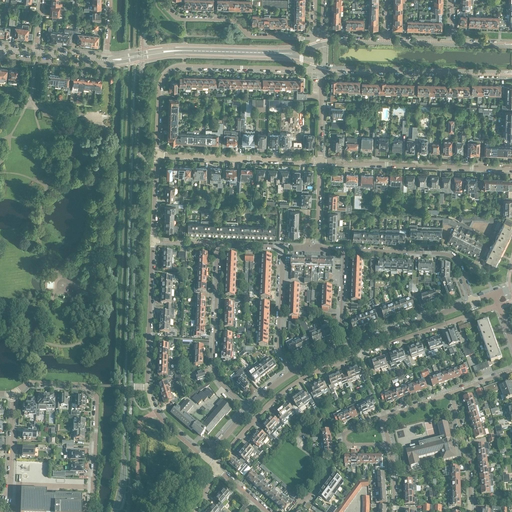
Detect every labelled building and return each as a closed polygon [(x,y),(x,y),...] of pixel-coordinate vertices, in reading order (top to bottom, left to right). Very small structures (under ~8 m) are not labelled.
[(252,4),(254,4),(254,1),(252,1),(252,0),(246,0),(247,1),(247,10),(247,11),(250,12),(250,10),(252,10),(252,9),(252,4)] [(101,9),(101,3),(93,3),(93,5),(89,4),(89,8),(84,8),(84,11),(91,11),(91,10),(97,10),(97,9),(101,9)] [(60,7),(51,6),(50,15),(59,16),(60,7)] [(91,11),(91,14),(89,14),(89,20),(92,20),(101,21),(101,15),(97,15),(97,11),(91,11)] [(470,25),(470,17),(467,17),(464,17),(461,17),(461,18),(460,18),(460,22),(461,22),(461,26),(462,26),(463,27),(464,27),(465,27),(466,26),(467,26),(467,25),(470,25)] [(502,24),(502,20),(502,18),(499,18),(493,17),(493,27),(495,27),(498,27),(499,27),(499,26),(502,26),(502,24)] [(346,22),(344,22),(344,28),(346,28),(346,29),(347,29),(348,29),(349,29),(350,29),(352,29),(352,20),(346,20),(346,22)] [(366,29),(367,23),(366,23),(364,23),(364,21),(364,20),(358,20),(358,29),(359,30),(361,30),(362,29),(364,29),(366,29)] [(413,30),(413,22),(408,21),(408,24),(406,24),(405,30),(408,30),(409,31),(411,31),(412,30),(413,30)] [(27,39),(28,32),(29,32),(29,29),(28,29),(29,25),(22,24),(22,27),(21,38),(23,38),(24,39),(26,39),(27,39)] [(55,42),(56,32),(51,31),(52,28),(49,27),(48,36),(48,38),(47,41),(55,42)] [(71,39),(72,33),(72,32),(73,30),(69,29),(68,30),(68,33),(64,32),(63,43),(71,44),(71,43),(71,41),(72,41),(72,40),(71,40),(71,39),(72,39),(71,39)] [(63,43),(64,32),(56,32),(55,42),(61,43),(62,43),(63,43)] [(84,45),(85,35),(78,34),(77,44),(80,45),(82,46),(83,45),(84,45)] [(90,46),(92,35),(85,35),(84,45),(87,45),(87,46),(89,46),(90,46)] [(99,36),(92,35),(90,46),(93,46),(94,47),(96,47),(97,46),(98,46),(98,41),(99,40),(99,38),(98,37),(99,36)] [(9,70),(8,81),(19,82),(20,75),(18,75),(18,71),(17,71),(17,70),(16,70),(15,71),(9,70)] [(58,75),(54,75),(50,74),(50,75),(49,75),(48,75),(46,75),(45,86),(48,86),(48,85),(50,85),(50,83),(55,83),(55,86),(58,86),(59,76),(58,76),(58,75)] [(224,88),(224,78),(222,78),(221,77),(219,77),(219,78),(218,78),(218,84),(216,84),(216,88),(219,88),(219,87),(224,88)] [(255,79),(253,79),(253,88),(258,89),(258,87),(261,87),(261,82),(259,82),(259,79),(258,79),(258,78),(256,78),(255,79)] [(180,83),(174,83),(174,82),(172,82),(171,83),(171,86),(171,87),(169,87),(169,88),(168,90),(169,90),(169,91),(174,91),(174,93),(174,96),(179,96),(179,93),(177,93),(177,92),(177,89),(179,89),(180,87),(180,83)] [(368,93),(368,84),(367,84),(366,83),(364,82),(363,83),(363,84),(360,84),(360,91),(360,95),(362,95),(362,93),(368,93)] [(472,94),(472,87),(470,87),(470,86),(469,86),(469,85),(467,85),(467,86),(464,86),(464,96),(470,96),(472,96),(472,94)] [(511,99),(507,99),(506,106),(502,106),(502,109),(511,108),(511,99)] [(336,108),(331,108),(331,112),(331,116),(332,116),(332,118),(338,118),(338,116),(343,116),(343,109),(345,109),(345,107),(346,108),(346,102),(337,102),(337,106),(336,106),(336,108)] [(490,119),(493,119),(493,118),(493,108),(484,108),(483,114),(490,115),(490,119)] [(511,108),(502,109),(502,113),(504,113),(504,118),(506,118),(511,118),(511,108)] [(254,145),(255,131),(246,131),(246,124),(245,124),(245,118),(241,118),(240,130),(240,136),(242,136),(242,145),(251,146),(251,144),(254,145)] [(218,132),(212,132),(211,144),(218,144),(218,136),(222,136),(222,123),(223,122),(219,121),(218,123),(218,132)] [(380,128),(376,127),(375,145),(379,145),(379,150),(384,150),(387,151),(387,150),(388,150),(389,138),(380,138),(380,133),(381,132),(381,129),(380,128)] [(418,143),(418,138),(418,127),(413,127),(413,138),(408,138),(408,141),(407,141),(408,141),(407,151),(410,151),(410,152),(414,152),(415,142),(417,142),(417,143),(418,143)] [(170,141),(178,133),(177,132),(177,130),(168,130),(168,134),(167,141),(170,141)] [(463,154),(463,146),(466,146),(466,134),(467,134),(467,130),(465,130),(465,134),(461,133),(461,142),(456,142),(455,154),(463,154)] [(180,143),(180,134),(179,134),(178,133),(170,141),(169,143),(176,143),(180,143)] [(266,134),(264,134),(258,134),(257,146),(265,146),(266,134)] [(344,145),(345,134),(338,134),(338,138),(337,138),(337,140),(331,140),(331,144),(332,144),(332,149),(341,149),(341,145),(344,145)] [(268,135),(267,144),(269,144),(269,146),(277,147),(277,144),(279,145),(280,135),(268,135)] [(314,138),(313,138),(313,135),(304,135),(303,142),(305,143),(305,148),(313,148),(314,138)] [(293,147),(301,148),(302,138),(298,138),(295,138),(295,136),(292,136),(292,142),(293,142),(293,147)] [(289,147),(289,143),(290,138),(280,137),(280,141),(281,142),(281,147),(289,147)] [(360,144),(361,138),(347,138),(347,141),(346,141),(345,144),(347,145),(347,148),(350,149),(350,150),(354,150),(354,149),(358,149),(358,148),(358,147),(358,145),(358,144),(358,143),(360,144)] [(362,138),(362,149),(365,149),(365,150),(369,150),(369,149),(373,149),(373,148),(373,146),(373,144),(373,138),(362,138)] [(417,147),(419,147),(419,152),(427,153),(428,143),(424,143),(420,143),(420,138),(418,138),(418,143),(417,147)] [(402,151),(402,140),(393,140),(393,150),(402,151)] [(443,149),(443,153),(452,154),(452,141),(444,141),(444,145),(442,145),(441,149),(443,149)] [(430,142),(430,145),(429,150),(431,150),(431,153),(439,153),(440,143),(436,143),(436,147),(432,147),(432,142),(430,142)] [(199,180),(200,168),(193,168),(193,177),(192,177),(192,182),(193,182),(194,180),(199,180)] [(215,168),(211,168),(210,182),(218,182),(218,187),(222,187),(222,176),(221,176),(221,168),(219,168),(218,168),(217,168),(215,168)] [(252,175),(252,171),(251,170),(247,170),(247,168),(246,168),(246,170),(241,169),(241,170),(240,171),(240,172),(241,173),(241,175),(240,175),(240,180),(249,180),(250,175),(252,175)] [(256,170),(256,175),(256,180),(260,180),(260,176),(264,176),(265,170),(256,170)] [(278,173),(276,173),(277,171),(268,170),(268,180),(272,180),(272,176),(276,176),(276,178),(278,178),(278,173)] [(290,174),(288,174),(289,171),(280,171),(280,181),(284,181),(285,177),(288,177),(287,183),(284,183),(284,188),(290,188),(290,174)] [(301,190),(302,177),(299,177),(299,172),(295,171),(295,172),(292,172),(292,185),(297,186),(297,190),(301,190)] [(302,184),(308,184),(308,182),(312,182),(312,180),(313,180),(313,177),(312,177),(312,172),(304,172),(304,178),(302,177),(302,184)] [(344,175),(343,175),(343,174),(339,174),(339,173),(335,173),(335,174),(332,174),(332,175),(331,176),(331,178),(332,179),(331,184),(340,184),(340,180),(343,180),(343,179),(344,179),(344,175)] [(344,182),(344,188),(344,192),(347,192),(348,192),(349,187),(355,187),(355,195),(359,195),(359,191),(359,190),(359,186),(357,186),(358,175),(355,175),(355,174),(350,174),(350,175),(347,175),(346,175),(346,179),(347,179),(346,182),(344,182)] [(359,180),(359,186),(359,190),(362,190),(362,186),(372,186),(373,176),(370,176),(370,175),(365,174),(365,175),(362,175),(362,180),(359,180)] [(377,180),(377,181),(374,181),(374,189),(377,189),(377,185),(381,185),(381,189),(387,189),(388,176),(385,176),(385,175),(380,175),(380,176),(377,176),(377,177),(376,178),(376,179),(377,180)] [(389,176),(389,181),(389,189),(391,189),(392,184),(400,185),(400,192),(404,192),(404,183),(404,181),(401,181),(402,176),(391,175),(391,178),(389,178),(390,176),(389,176)] [(406,183),(404,183),(404,192),(407,192),(407,186),(410,186),(410,188),(416,188),(416,182),(414,181),(415,176),(406,176),(406,183)] [(425,192),(428,192),(428,186),(426,186),(426,182),(427,177),(418,176),(418,186),(418,188),(425,189),(425,192)] [(428,186),(428,192),(428,199),(431,199),(431,191),(440,191),(440,183),(438,182),(438,177),(430,177),(430,186),(428,186)] [(452,187),(452,184),(450,184),(450,178),(442,177),(442,187),(450,187),(452,187)] [(480,190),(480,181),(476,180),(477,179),(474,178),(474,179),(472,179),(472,178),(471,178),(470,178),(467,177),(467,178),(466,178),(466,181),(464,181),(464,187),(466,187),(466,190),(470,190),(470,192),(475,192),(475,198),(480,198),(480,190)] [(463,184),(462,184),(462,178),(454,178),(454,187),(452,187),(452,197),(456,197),(456,193),(457,193),(457,189),(458,189),(458,188),(463,188),(463,184)] [(490,189),(490,179),(484,179),(484,181),(480,181),(480,190),(484,190),(484,189),(490,189)] [(307,205),(310,205),(310,194),(307,194),(307,191),(304,191),(302,191),(301,191),(301,208),(307,208),(307,205)] [(191,204),(191,194),(183,194),(183,201),(183,204),(185,204),(191,204)] [(511,197),(509,197),(502,197),(502,201),(504,201),(504,207),(511,206),(511,197)] [(339,207),(339,201),(329,200),(329,203),(329,206),(329,207),(333,207),(333,210),(346,211),(346,207),(339,207)] [(511,206),(504,207),(503,213),(506,213),(506,216),(509,216),(511,216),(511,206)] [(295,211),(294,208),(288,208),(288,217),(290,217),(298,218),(298,217),(299,217),(299,215),(299,211),(298,211),(295,211)] [(333,211),(333,213),(329,212),(329,216),(329,218),(329,219),(340,219),(341,211),(333,211)] [(474,222),(474,216),(460,215),(458,220),(472,227),(474,222)] [(504,223),(502,227),(501,226),(499,230),(500,231),(499,233),(498,233),(496,237),(497,237),(493,245),(492,244),(490,248),(491,249),(490,251),(489,250),(487,255),(488,255),(486,259),(495,264),(496,264),(497,264),(511,233),(511,226),(510,226),(511,226),(504,223)] [(188,224),(187,230),(187,232),(187,233),(275,237),(275,236),(275,228),(188,224)] [(454,243),(458,235),(458,236),(460,232),(454,229),(448,240),(454,243)] [(408,230),(399,230),(399,242),(405,242),(405,241),(406,241),(406,238),(406,234),(408,234),(408,230)] [(464,238),(458,236),(458,235),(454,243),(460,246),(464,238)] [(466,249),(470,241),(464,238),(460,246),(466,249)] [(472,252),(477,241),(471,238),(470,241),(466,249),(472,252)] [(478,255),(481,247),(483,244),(477,241),(472,252),(478,255)] [(199,253),(198,260),(207,260),(208,260),(208,256),(208,254),(205,254),(205,252),(202,252),(202,253),(199,253)] [(236,255),(230,255),(228,255),(226,296),(235,296),(236,255)] [(270,298),(271,267),(272,256),(263,256),(261,297),(270,298)] [(319,279),(319,259),(312,259),(312,278),(311,284),(318,284),(319,279)] [(353,260),(353,270),(362,271),(362,260),(353,260)] [(385,272),(385,261),(379,261),(379,264),(376,264),(375,271),(378,271),(378,272),(385,272)] [(413,262),(404,262),(404,273),(407,273),(408,274),(413,274),(413,262)] [(425,273),(426,263),(419,262),(419,263),(416,263),(416,271),(419,271),(419,272),(425,273)] [(432,263),(426,263),(425,273),(431,273),(431,274),(435,275),(435,273),(435,264),(432,264),(432,263)] [(361,281),(362,271),(353,270),(352,280),(361,281)] [(449,280),(450,272),(441,272),(441,280),(449,280)] [(162,284),(172,284),(172,280),(174,280),(175,274),(168,274),(168,277),(163,277),(163,279),(162,279),(162,284)] [(361,291),(361,281),(352,280),(352,291),(361,291)] [(452,287),(449,280),(441,280),(444,289),(444,290),(452,287)] [(206,285),(197,285),(195,285),(194,293),(194,294),(195,294),(200,294),(200,293),(200,291),(206,292),(206,285)] [(298,317),(299,297),(299,286),(291,286),(289,317),(292,317),(298,317)] [(323,287),(322,297),(332,298),(332,287),(323,287)] [(455,294),(452,287),(444,290),(444,289),(438,291),(439,294),(445,291),(447,297),(455,294)] [(360,301),(361,291),(352,291),(351,301),(360,302),(360,301)] [(437,291),(428,294),(431,302),(438,300),(437,299),(440,298),(439,294),(438,291),(437,291)] [(421,306),(431,302),(428,294),(423,295),(421,293),(418,294),(418,298),(420,303),(421,306)] [(171,301),(172,297),(162,297),(162,304),(167,304),(167,307),(174,307),(173,307),(173,301),(171,301)] [(331,308),(332,298),(322,297),(322,308),(328,308),(331,308)] [(409,310),(415,308),(414,305),(411,297),(408,298),(409,299),(405,300),(409,310)] [(402,312),(409,310),(405,300),(404,298),(398,300),(399,302),(402,312)] [(226,303),(225,309),(235,309),(235,303),(239,303),(239,300),(231,300),(231,303),(226,303)] [(396,315),(402,312),(399,302),(393,305),(396,315)] [(268,345),(269,314),(270,304),(260,303),(259,345),(268,345)] [(390,317),(396,315),(393,305),(387,307),(390,317)] [(384,319),(390,317),(387,307),(383,308),(380,308),(383,316),(384,319)] [(379,321),(378,318),(375,312),(374,311),(372,312),(369,313),(372,323),(379,321)] [(366,326),(372,323),(369,313),(362,316),(366,326)] [(360,328),(366,326),(362,316),(359,317),(359,316),(356,317),(360,328)] [(360,328),(356,317),(349,320),(350,322),(351,325),(350,326),(350,329),(352,331),(353,330),(360,328)] [(489,321),(487,321),(477,325),(479,329),(477,329),(479,334),(480,333),(481,336),(480,336),(481,340),(483,340),(484,344),(494,340),(495,340),(489,321)] [(170,326),(161,326),(160,326),(160,330),(160,333),(165,333),(165,336),(169,336),(169,338),(173,338),(173,336),(176,336),(176,334),(176,330),(170,330),(170,326)] [(323,330),(327,340),(333,338),(330,332),(331,331),(330,328),(329,329),(329,328),(327,328),(325,329),(324,326),(322,327),(323,330)] [(205,328),(195,328),(195,332),(194,331),(193,333),(183,333),(183,336),(186,336),(193,337),(193,336),(196,337),(196,334),(204,335),(204,332),(205,332),(205,328)] [(458,338),(455,328),(450,330),(450,332),(448,333),(449,334),(445,335),(447,342),(445,343),(448,350),(450,356),(455,354),(453,348),(451,349),(450,347),(457,345),(456,343),(460,342),(458,338)] [(321,342),(327,340),(323,330),(317,332),(321,342)] [(314,345),(321,342),(317,332),(311,335),(313,342),(314,345)] [(311,346),(309,344),(306,337),(300,340),(305,349),(311,346)] [(440,337),(433,340),(436,349),(443,346),(445,352),(448,350),(445,343),(442,344),(440,337)] [(299,353),(305,349),(300,340),(299,338),(293,341),(294,343),(299,353)] [(430,351),(436,349),(433,340),(427,342),(429,348),(426,349),(429,357),(432,356),(430,351)] [(495,340),(494,340),(484,344),(486,348),(484,348),(486,352),(487,352),(488,354),(486,355),(488,359),(489,358),(491,362),(490,362),(490,361),(487,362),(489,366),(492,365),(499,363),(498,360),(502,359),(500,352),(499,351),(495,340)] [(160,350),(160,351),(171,351),(171,347),(172,347),(173,345),(176,345),(176,342),(169,342),(169,345),(167,345),(167,344),(164,344),(164,345),(160,344),(160,347),(159,348),(159,350),(160,350)] [(293,356),(299,353),(294,343),(288,346),(289,347),(288,348),(289,350),(290,350),(293,356)] [(421,344),(415,346),(418,357),(425,354),(426,358),(429,357),(426,349),(423,350),(421,344)] [(413,358),(418,357),(415,346),(408,349),(411,355),(408,356),(412,367),(412,366),(416,365),(414,360),(413,360),(413,358)] [(412,367),(408,356),(405,357),(403,351),(400,352),(399,351),(397,352),(397,353),(396,353),(400,362),(403,361),(410,369),(412,368),(412,366),(412,367)] [(233,355),(233,353),(224,353),(223,361),(228,361),(228,359),(233,359),(233,355)] [(400,362),(396,353),(395,353),(393,354),(390,355),(392,362),(389,363),(392,370),(398,368),(396,366),(400,364),(400,362)] [(262,359),(264,362),(271,370),(276,366),(272,361),(273,360),(271,358),(270,359),(269,358),(267,359),(267,360),(265,357),(262,359)] [(384,357),(378,360),(381,369),(387,366),(389,371),(392,370),(389,363),(387,364),(384,357)] [(203,365),(203,359),(195,359),(195,365),(194,365),(194,367),(198,367),(198,365),(203,365)] [(381,369),(378,360),(372,362),(374,368),(371,369),(374,376),(376,375),(375,371),(381,369)] [(266,374),(271,370),(264,362),(259,366),(266,374)] [(468,374),(466,370),(469,369),(467,363),(464,364),(464,366),(459,368),(462,376),(464,375),(464,376),(468,374)] [(261,378),(266,374),(259,366),(254,370),(261,378)] [(357,367),(353,368),(356,378),(360,376),(360,378),(363,377),(364,382),(367,381),(364,370),(361,371),(359,366),(357,367)] [(172,369),(170,369),(159,368),(159,370),(158,370),(158,373),(159,373),(159,376),(163,376),(163,377),(166,377),(166,376),(172,376),(172,369)] [(356,378),(353,368),(349,370),(347,371),(349,377),(346,378),(349,387),(352,386),(350,381),(352,381),(352,379),(356,378)] [(458,378),(462,376),(459,368),(453,370),(456,379),(456,378),(458,377),(458,378)] [(242,379),(246,374),(242,369),(237,374),(239,376),(237,378),(238,379),(234,383),(237,385),(236,386),(239,389),(240,388),(244,392),(245,392),(246,393),(248,390),(247,389),(250,387),(242,379)] [(255,382),(261,378),(254,370),(249,374),(255,382)] [(453,380),(456,379),(453,370),(447,372),(450,381),(450,380),(453,379),(453,380)] [(448,382),(450,381),(447,372),(441,374),(444,383),(445,383),(445,382),(447,381),(448,382)] [(195,373),(192,374),(181,378),(181,379),(181,382),(183,385),(186,384),(185,379),(193,376),(194,379),(196,378),(197,382),(198,382),(199,384),(203,382),(202,380),(206,379),(204,373),(196,376),(195,373)] [(339,374),(335,375),(339,385),(342,384),(343,385),(345,384),(347,388),(349,387),(346,378),(346,377),(343,378),(341,373),(339,374)] [(441,384),(444,383),(441,374),(436,376),(439,385),(439,384),(441,383),(441,384)] [(339,385),(335,375),(331,377),(329,378),(331,384),(328,385),(332,394),(335,393),(333,387),(339,385)] [(439,385),(436,376),(430,378),(433,387),(436,386),(436,385),(438,384),(439,385)] [(418,381),(418,383),(421,391),(422,391),(424,390),(427,389),(423,378),(418,381)] [(320,382),(316,383),(322,395),(328,392),(330,395),(332,394),(328,385),(326,387),(322,381),(320,382)] [(171,388),(169,382),(166,383),(165,382),(162,383),(163,384),(159,385),(160,388),(159,388),(160,390),(161,391),(171,388)] [(415,393),(416,393),(413,385),(412,382),(406,384),(407,387),(410,395),(413,394),(415,393)] [(501,382),(483,388),(486,395),(501,390),(505,400),(511,397),(511,385),(511,382),(503,385),(501,382)] [(208,383),(206,384),(198,389),(200,391),(205,388),(207,387),(209,385),(208,383)] [(322,395),(316,383),(313,385),(311,387),(314,393),(311,394),(316,403),(318,401),(319,401),(317,398),(322,395)] [(421,391),(418,383),(413,385),(416,393),(419,392),(421,391)] [(407,387),(406,384),(400,386),(404,397),(407,396),(410,395),(407,387)] [(404,397),(400,386),(395,388),(396,391),(399,399),(402,398),(402,399),(404,398),(404,397)] [(173,394),(171,388),(161,391),(161,392),(160,392),(161,394),(162,394),(162,397),(173,394)] [(208,397),(210,399),(214,394),(208,389),(204,393),(202,392),(198,396),(196,395),(192,399),(199,405),(203,400),(204,402),(208,397)] [(399,399),(396,391),(390,393),(393,401),(396,400),(398,399),(399,399)] [(309,395),(306,397),(302,392),(300,393),(297,395),(304,405),(305,407),(310,403),(312,405),(314,404),(309,395)] [(393,401),(390,393),(384,395),(387,403),(390,402),(391,403),(393,402),(393,401)] [(36,405),(36,414),(37,414),(37,419),(45,420),(45,409),(39,409),(39,408),(46,409),(46,406),(46,395),(44,395),(43,394),(41,394),(40,395),(40,399),(38,399),(38,400),(38,403),(39,403),(39,405),(36,405)] [(46,409),(46,413),(55,413),(55,409),(55,405),(53,405),(53,404),(54,404),(54,400),(53,400),(53,396),(52,394),(50,394),(49,396),(46,395),(46,406),(46,409)] [(175,399),(173,394),(162,397),(163,397),(162,398),(163,400),(164,403),(168,402),(168,403),(171,402),(173,404),(180,400),(178,398),(175,399)] [(67,398),(67,396),(67,395),(63,395),(61,395),(61,402),(59,402),(59,404),(56,404),(56,409),(60,409),(60,407),(61,407),(61,405),(67,405),(67,402),(69,402),(69,398),(67,398)] [(304,405),(297,395),(294,398),(292,399),(296,405),(294,407),(300,414),(302,412),(301,410),(305,407),(304,405)] [(465,401),(466,403),(474,401),(472,395),(464,397),(465,401)] [(367,401),(365,402),(369,412),(371,411),(372,411),(374,410),(374,409),(375,409),(373,405),(376,404),(373,397),(370,398),(371,399),(367,401)] [(34,414),(36,414),(36,405),(36,403),(33,403),(33,398),(28,398),(28,401),(28,403),(25,403),(23,404),(23,407),(24,408),(23,413),(24,413),(24,416),(28,416),(29,413),(34,413),(34,414)] [(171,413),(200,438),(205,432),(208,435),(225,414),(226,415),(232,409),(222,400),(217,405),(219,407),(202,427),(201,426),(199,424),(186,414),(193,406),(187,401),(184,399),(178,406),(177,406),(171,413)] [(476,407),(474,401),(466,403),(466,404),(466,407),(467,407),(467,409),(476,407)] [(367,413),(369,412),(365,402),(363,403),(363,404),(359,405),(360,406),(363,412),(363,414),(364,414),(367,413)] [(285,405),(282,407),(288,415),(290,417),(295,413),(298,416),(300,414),(294,407),(291,409),(287,403),(285,405)] [(85,409),(85,404),(75,404),(75,413),(77,413),(77,411),(82,411),(83,409),(85,409)] [(347,408),(348,411),(352,419),(354,418),(358,417),(356,412),(357,411),(354,405),(347,408)] [(507,405),(497,408),(491,410),(493,415),(496,414),(495,412),(498,411),(508,408),(507,405)] [(288,415),(282,407),(279,410),(277,412),(281,416),(279,419),(285,425),(288,422),(287,422),(287,423),(284,420),(286,418),(286,417),(288,415)] [(477,413),(476,407),(467,409),(468,413),(469,415),(477,413)] [(346,422),(343,414),(342,411),(332,416),(335,423),(339,421),(341,424),(344,423),(344,422),(346,421),(346,422)] [(349,421),(352,419),(348,411),(343,414),(346,422),(347,422),(347,421),(349,420),(349,421)] [(480,412),(477,413),(469,415),(470,418),(469,419),(470,421),(471,421),(479,419),(481,418),(480,412)] [(80,420),(76,420),(77,416),(71,415),(69,415),(68,419),(74,419),(74,426),(85,427),(85,420),(83,420),(83,419),(80,419),(80,420)] [(285,425),(279,419),(276,421),(272,416),(270,418),(267,421),(275,429),(276,429),(282,425),(283,426),(283,427),(285,425)] [(481,418),(479,419),(471,421),(471,424),(472,424),(472,427),(481,425),(483,424),(481,418)] [(275,429),(267,421),(265,424),(263,426),(268,431),(266,433),(273,439),(275,437),(271,433),(272,431),(273,432),(275,429)] [(411,450),(407,452),(409,462),(407,462),(409,471),(413,470),(413,467),(420,465),(418,459),(443,452),(444,454),(453,451),(451,443),(452,443),(449,429),(453,428),(452,423),(448,424),(447,422),(438,425),(442,443),(425,447),(424,445),(419,446),(420,448),(415,449),(415,447),(411,448),(411,450)] [(483,424),(481,425),(472,427),(473,430),(474,432),(474,433),(485,430),(485,429),(485,427),(483,425),(483,424)] [(22,434),(22,436),(23,437),(23,438),(23,439),(27,439),(27,440),(28,440),(28,439),(32,439),(36,440),(36,428),(35,428),(29,428),(29,429),(28,429),(28,431),(29,431),(29,432),(23,432),(23,433),(23,434),(22,434)] [(486,436),(485,430),(474,433),(475,435),(475,439),(486,436)] [(273,439),(266,433),(264,435),(259,431),(257,432),(254,435),(263,443),(264,443),(268,438),(271,441),(273,439)] [(84,439),(84,433),(74,433),(74,439),(79,439),(79,441),(83,441),(83,439),(84,439)] [(263,443),(254,435),(252,438),(252,439),(250,441),(255,445),(254,447),(261,453),(263,451),(260,448),(261,446),(263,443)] [(261,453),(254,447),(252,449),(247,445),(245,447),(245,446),(242,450),(250,456),(252,453),(253,454),(254,454),(253,453),(255,452),(259,455),(261,453)] [(24,448),(24,450),(22,450),(23,450),(22,457),(37,457),(35,457),(35,448),(37,448),(24,448)] [(76,453),(76,449),(66,449),(66,453),(67,453),(67,460),(83,460),(83,459),(84,459),(84,455),(84,453),(76,453)] [(250,456),(242,450),(240,453),(238,455),(243,459),(241,461),(249,468),(251,465),(247,461),(248,460),(247,459),(250,456)] [(376,456),(376,464),(376,467),(376,468),(385,468),(385,457),(382,457),(382,456),(379,456),(376,456)] [(249,468),(241,461),(240,463),(234,459),(230,464),(238,471),(241,473),(240,473),(244,477),(251,469),(249,468)] [(83,469),(84,469),(84,465),(80,465),(69,465),(69,472),(65,472),(65,475),(75,476),(75,472),(83,472),(83,469)] [(448,476),(451,476),(460,475),(460,473),(460,469),(457,469),(457,466),(451,466),(445,468),(445,471),(448,471),(448,476)] [(258,477),(253,473),(251,476),(249,478),(247,479),(253,484),(258,477)] [(333,474),(332,476),(330,478),(327,483),(324,487),(321,491),(320,491),(329,498),(329,497),(332,493),(335,489),(338,484),(341,480),(342,480),(334,474),(333,474)] [(258,488),(264,482),(258,477),(253,484),(258,488)] [(404,487),(413,486),(416,486),(416,478),(409,478),(409,480),(404,480),(404,484),(404,486),(404,487)] [(263,493),(269,486),(264,482),(258,488),(263,493)] [(269,498),(274,491),(276,489),(271,484),(269,486),(263,493),(269,498)] [(224,489),(219,494),(227,501),(229,499),(227,498),(229,496),(230,495),(231,495),(232,494),(232,493),(225,488),(224,489)] [(21,490),(20,511),(81,511),(82,497),(55,496),(55,497),(46,497),(47,491),(21,490)] [(274,502),(280,496),(274,491),(269,498),(274,502)] [(279,507),(287,498),(282,493),(280,496),(274,502),(279,507)] [(227,501),(219,494),(215,499),(218,503),(219,504),(220,505),(221,505),(224,502),(225,503),(227,501)] [(293,503),(287,498),(279,507),(285,511),(286,509),(289,511),(293,507),(291,505),(293,503)] [(417,498),(413,498),(405,499),(404,499),(404,501),(405,501),(405,505),(406,505),(406,506),(410,506),(410,507),(415,506),(415,505),(417,504),(417,498)] [(461,500),(452,500),(449,500),(449,508),(460,508),(460,506),(461,506),(461,500)]
